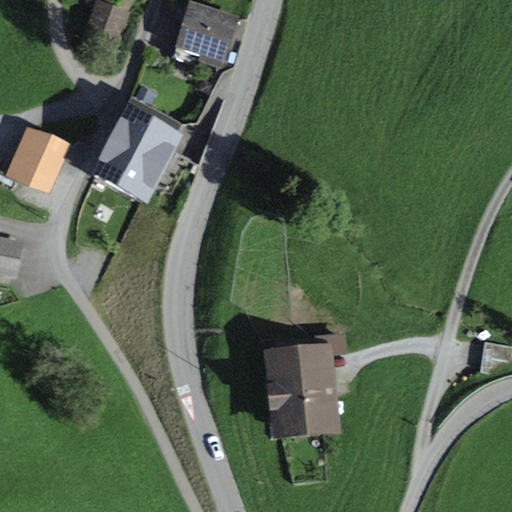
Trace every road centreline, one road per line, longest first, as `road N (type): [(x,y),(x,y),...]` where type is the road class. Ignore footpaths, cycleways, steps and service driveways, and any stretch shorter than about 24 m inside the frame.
road 1 (residential): [(196,511),(134,381),(57,257),(66,212),(160,0)]
road 2 (tertiary): [(278,0),(180,264),(177,323),(189,392),(227,511)]
road 3 (residential): [(511,390),(467,414),(409,511)]
